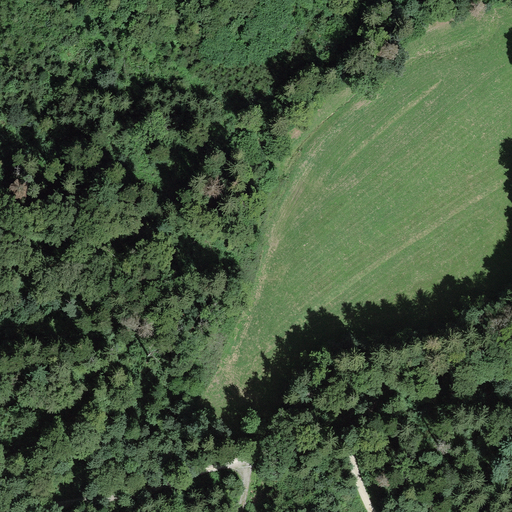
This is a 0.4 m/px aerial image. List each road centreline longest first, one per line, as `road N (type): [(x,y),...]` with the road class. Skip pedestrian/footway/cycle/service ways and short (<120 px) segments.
road 1 (track): [(27,511),(170,487),(214,471),(251,455),(258,432),(306,400),(511,331)]
road 2 (track): [(374,511),(349,446),(381,378)]
